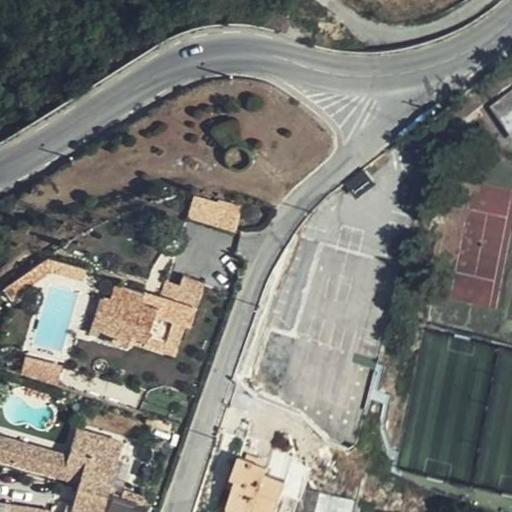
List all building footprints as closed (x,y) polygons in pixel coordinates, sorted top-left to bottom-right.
[(511,98),(500,108),(511,122),(511,98)] [(511,122),(500,108),(494,113),(511,136),(511,122)] [(237,237),(246,213),(198,197),(189,221),(237,237)] [(82,281),(85,267),(44,254),(1,286),(11,299),(48,270),(82,281)] [(119,279),(113,295),(101,332),(130,342),(133,333),(146,337),(145,342),(177,353),(187,323),(193,325),(208,281),(188,272),(179,299),(119,279)] [(101,332),(113,295),(104,292),(92,329),(101,332)] [(88,432),(75,428),(72,438),(85,442),(88,432)] [(72,438),(67,456),(18,443),(12,465),(77,483),(68,511),(99,511),(119,440),(88,432),(85,442),(72,438)] [(18,443),(0,437),(0,462),(12,465),(18,443)] [(226,511),(278,511),(287,485),(284,484),(264,478),(266,469),(236,460),(231,477),(237,480),(226,511)] [(355,511),(362,485),(313,472),(294,511),(355,511)]
